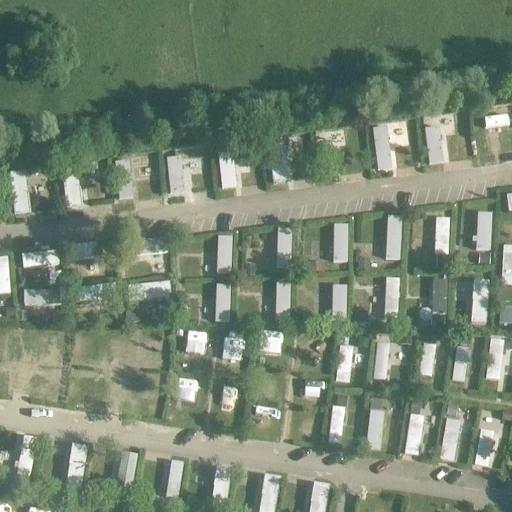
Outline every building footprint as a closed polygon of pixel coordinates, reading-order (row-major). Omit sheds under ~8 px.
[(474,121),(478,158),(491,157),(486,119),(474,121)] [(390,171),(385,129),(371,131),(376,173),(390,171)] [(424,131),(428,167),(442,165),(438,129),(424,131)] [(315,143),(320,179),(334,178),(329,141),(315,143)] [(282,150),(268,152),(272,185),(286,183),(282,150)] [(234,190),(230,152),(216,154),(221,191),(234,190)] [(183,195),(179,159),(165,161),(169,196),(183,195)] [(113,164),(117,202),(131,201),(127,163),(113,164)] [(22,178),(9,180),(13,218),(26,217),(22,178)] [(475,252),(488,252),(490,216),(476,215),(475,252)] [(386,218),(384,261),(398,261),(400,219),(386,218)] [(434,220),(433,256),(447,257),(448,221),(434,220)] [(333,227),(332,263),(346,263),(347,227),(333,227)] [(289,269),(290,231),(276,231),(275,269),(289,269)] [(217,239),(215,275),(229,276),(231,239),(217,239)] [(123,245),(124,259),(166,254),(165,240),(123,245)] [(110,256),(109,242),(73,247),(74,261),(110,256)] [(20,257),(22,270),(57,266),(56,253),(20,257)] [(0,259),(0,295),(9,295),(6,259),(0,259)] [(398,281),(385,280),(383,320),(396,320),(398,281)] [(432,281),(430,316),(444,316),(446,282),(432,281)] [(476,284),(474,318),(486,318),(487,285),(476,284)] [(77,290),(79,304),(115,300),(113,285),(77,290)] [(274,322),(288,322),(289,286),(275,285),(274,322)] [(214,324),(227,324),(229,288),(215,288),(214,324)] [(330,322),(344,322),(345,288),(331,288),(330,322)] [(60,306),(59,292),(22,293),(22,307),(60,306)] [(511,316),(496,315),(496,329),(511,329),(511,316)] [(502,343),(489,341),(484,381),(497,382),(502,343)] [(376,345),(371,381),(384,382),(388,347),(376,345)] [(434,348),(422,346),(417,377),(430,379),(434,348)] [(334,383),(347,385),(351,349),(338,348),(334,383)] [(451,383),(463,384),(467,351),(455,349),(451,383)] [(339,446),(343,410),(331,409),(327,445),(339,446)] [(368,414),(364,451),(378,452),(383,415),(368,414)] [(403,456),(416,458),(422,419),(409,417),(403,456)] [(445,421),(438,462),(452,464),(459,424),(445,421)] [(479,432),(472,467),(486,470),(493,434),(479,432)] [(28,479),(35,440),(23,438),(16,476),(28,479)] [(120,455),(113,495),(129,498),(136,458),(120,455)] [(170,462),(164,499),(178,502),(184,465),(170,462)] [(209,510),(221,511),(222,511),(230,472),(216,470),(209,510)] [(257,511),(272,511),(278,481),(263,479),(257,511)] [(308,511),(323,511),(327,489),(313,486),(308,511)] [(419,511),(421,502),(409,500),(406,511),(419,511)]
